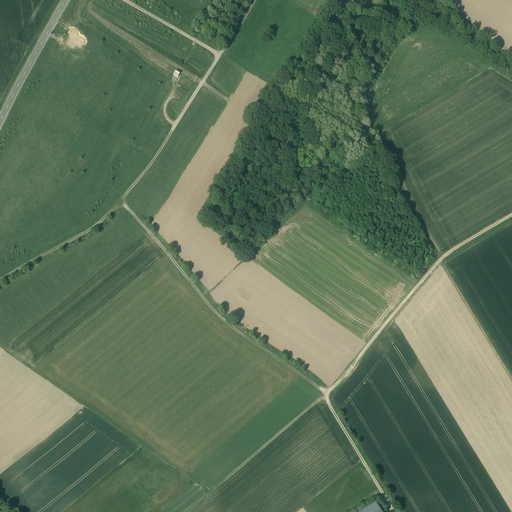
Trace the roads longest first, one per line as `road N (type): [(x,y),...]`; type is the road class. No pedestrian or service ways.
road 1 (track): [(184,511),(324,397),(217,314),(119,199)]
road 2 (track): [(393,511),(324,397),(443,254),(511,214)]
road 3 (track): [(253,0),(149,165),(106,214),(0,279)]
road 4 (track): [(209,491),(0,347)]
road 5 (track): [(407,206),(511,379)]
road 6 (track): [(368,137),(482,68),(511,80)]
road 7 (unclassified): [(0,133),(72,0)]
road 8 (track): [(203,296),(304,205)]
